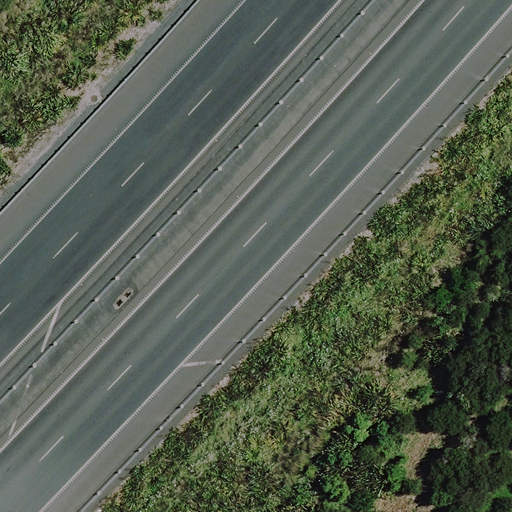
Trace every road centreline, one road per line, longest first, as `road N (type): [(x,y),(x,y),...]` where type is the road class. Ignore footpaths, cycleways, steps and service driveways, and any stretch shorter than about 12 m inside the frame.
road 1 (motorway): [(473,0),(0,506)]
road 2 (motorway): [(0,314),(293,0)]
